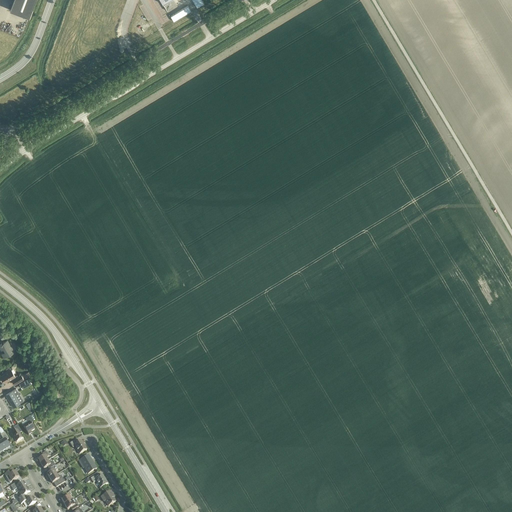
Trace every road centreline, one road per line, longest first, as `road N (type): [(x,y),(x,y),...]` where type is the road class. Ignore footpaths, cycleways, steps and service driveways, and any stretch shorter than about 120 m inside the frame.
road 1 (unclassified): [(26,150),(177,59)]
road 2 (secondary): [(100,405),(51,328),(0,281)]
road 3 (secondary): [(165,511),(100,405)]
